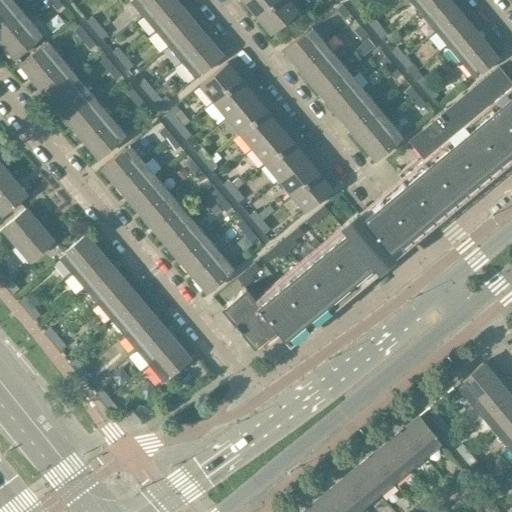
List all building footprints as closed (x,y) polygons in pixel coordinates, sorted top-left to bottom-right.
[(11,0),(0,0),(0,17),(16,5),(11,0)] [(62,5),(57,0),(52,0),(50,2),(57,10),(62,5)] [(129,0),(142,15),(160,0),(129,0)] [(174,0),(160,0),(142,15),(155,31),(182,8),(174,0)] [(245,0),(244,2),(257,18),(277,0),(245,0)] [(289,0),(277,0),(257,18),(271,34),(298,11),(289,0)] [(409,0),(422,15),(440,0),(409,0)] [(449,0),(440,0),(422,15),(434,31),(458,11),(449,0)] [(341,4),(336,8),(343,18),(349,13),(341,4)] [(16,5),(0,17),(0,40),(2,43),(29,20),(16,5)] [(182,8),(155,31),(168,46),(194,23),(182,8)] [(458,11),(434,31),(447,46),(471,26),(458,11)] [(92,16),(86,21),(94,30),(99,25),(92,16)] [(366,20),(374,30),(379,25),(371,16),(366,20)] [(29,20),(2,43),(15,58),(38,38),(37,38),(41,35),(29,20)] [(208,39),(194,23),(168,46),(181,62),(208,39)] [(107,34),(99,25),(94,30),(101,39),(107,34)] [(386,34),(379,25),(374,30),(381,38),(386,34)] [(74,31),(81,40),(87,35),(80,26),(74,31)] [(367,35),(359,26),(354,30),(361,40),(367,35)] [(471,26),(447,46),(460,62),(484,42),(471,26)] [(284,50),(298,66),(325,44),(311,28),(284,50)] [(95,45),(87,35),(81,40),(89,49),(95,45)] [(208,39),(181,62),(194,78),(198,74),(198,75),(221,56),(208,39)] [(362,57),(375,47),(368,39),(356,49),(362,57)] [(20,64),(33,80),(60,57),(47,42),(43,45),(43,44),(20,64)] [(484,42),(460,62),(473,77),(477,74),(497,58),(484,42)] [(325,44),(298,66),(311,82),(338,60),(325,44)] [(391,51),(399,60),(405,56),(397,46),(391,51)] [(112,52),(119,61),(125,56),(117,47),(112,52)] [(133,66),(125,56),(119,61),(127,70),(133,66)] [(392,65),(385,56),(379,61),(387,70),(392,65)] [(412,65),(405,56),(399,60),(406,69),(412,65)] [(60,57),(33,80),(47,96),(73,73),(60,57)] [(100,61),(107,71),(113,66),(105,57),(100,61)] [(338,60),(311,82),(324,97),(350,75),(338,60)] [(199,85),(213,102),(240,78),(227,62),(199,85)] [(400,75),(392,65),(387,70),(394,79),(400,75)] [(113,66),(107,71),(115,80),(120,75),(113,66)] [(397,174),(404,183),(361,218),(357,212),(341,227),(345,232),(258,304),(245,288),(221,308),(234,324),(233,325),(239,332),(240,331),(254,347),(276,329),(286,341),(295,339),(301,335),(306,330),(310,322),(317,321),(323,317),(328,311),(332,304),(339,302),(345,298),(350,293),(354,286),(361,284),(368,280),(372,274),(376,267),(374,264),(377,262),(389,260),(393,256),(389,251),(432,216),(436,221),(511,158),(511,83),(498,67),(408,141),(420,155),(397,174)] [(73,73),(47,96),(59,111),(86,89),(73,73)] [(350,75),(324,97),(336,112),(363,90),(350,75)] [(417,81),(425,91),(430,87),(422,77),(417,81)] [(138,83),(145,92),(151,87),(143,78),(138,83)] [(240,78),(213,102),(226,117),(253,94),(240,78)] [(125,92),(133,101),(138,97),(131,87),(125,92)] [(158,96),(151,87),(145,92),(153,101),(158,96)] [(405,91),(412,101),(418,96),(410,87),(405,91)] [(430,87),(425,91),(432,100),(437,95),(430,87)] [(86,89),(59,111),(72,126),(99,104),(86,89)] [(363,90),(336,112),(349,128),(376,106),(363,90)] [(253,94),(226,117),(239,133),(266,110),(253,94)] [(158,96),(153,101),(159,108),(169,100),(165,95),(161,99),(158,96)] [(418,96),(412,101),(420,110),(425,105),(418,96)] [(146,106),(138,97),(133,101),(140,110),(146,106)] [(99,104),(72,126),(85,141),(112,119),(99,104)] [(164,115),(178,131),(183,126),(173,114),(179,109),(175,105),(164,115)] [(376,106),(349,128),(362,143),(389,121),(376,106)] [(266,110),(239,133),(252,148),(279,125),(266,110)] [(112,119),(85,141),(98,157),(121,138),(125,134),(112,119)] [(389,121),(362,143),(375,159),(398,140),(402,136),(389,121)] [(279,125),(252,148),(265,164),(292,141),(279,125)] [(191,135),(183,126),(178,131),(185,140),(191,135)] [(158,132),(167,142),(172,137),(164,127),(158,132)] [(179,146),(172,137),(167,142),(174,150),(179,146)] [(292,141),(265,164),(278,180),(305,157),(292,141)] [(125,148),(102,167),(116,184),(143,162),(129,145),(125,149),(125,148)] [(196,153),(204,162),(210,158),(202,148),(196,153)] [(305,157),(278,180),(291,195),(318,172),(305,157)] [(184,163),(192,173),(198,168),(190,158),(184,163)] [(217,166),(210,158),(204,162),(211,171),(217,166)] [(143,162),(116,184),(129,200),(156,177),(143,162)] [(0,164),(0,188),(12,179),(0,164)] [(183,168),(174,175),(180,181),(188,174),(183,168)] [(205,176),(198,168),(192,173),(199,181),(205,176)] [(318,172),(291,195),(305,212),(332,189),(318,172)] [(156,177),(129,200),(142,215),(169,192),(156,177)] [(12,179),(0,188),(0,211),(3,214),(25,195),(12,179)] [(222,184),(230,193),(236,189),(228,179),(222,184)] [(210,193),(218,203),(223,198),(215,189),(210,193)] [(236,189),(230,193),(238,202),(243,198),(236,189)] [(169,192),(142,215),(155,230),(181,207),(169,192)] [(231,207),(223,198),(218,203),(225,212),(231,207)] [(323,206),(305,220),(310,226),(328,212),(323,206)] [(181,207),(155,230),(167,245),(194,223),(181,207)] [(25,208),(2,228),(17,245),(40,226),(25,208)] [(262,220),(254,211),(248,215),(256,225),(262,220)] [(235,224),(243,233),(248,228),(241,219),(235,224)] [(262,220),(256,225),(264,234),(269,229),(262,220)] [(194,223),(167,245),(181,261),(208,239),(194,223)] [(40,226),(17,245),(29,260),(52,241),(40,226)] [(297,227),(279,242),(287,251),(296,243),(294,240),(302,233),(297,227)] [(256,238),(248,228),(243,233),(251,242),(256,238)] [(58,257),(72,273),(99,251),(85,234),(62,253),(58,257)] [(208,239),(181,261),(193,275),(220,253),(208,239)] [(278,258),(287,251),(279,242),(262,256),(267,262),(276,255),(278,258)] [(99,251),(72,273),(85,289),(112,267),(99,251)] [(220,253),(193,275),(207,292),(230,272),(229,272),(233,268),(220,253)] [(254,263),(236,278),(244,287),(253,279),(250,276),(259,269),(254,263)] [(112,267),(85,289),(98,304),(125,282),(112,267)] [(19,288),(12,279),(5,284),(13,293),(19,288)] [(125,282),(98,304),(111,319),(137,297),(125,282)] [(33,306),(25,297),(19,301),(27,311),(33,306)] [(137,297),(111,319),(123,334),(150,312),(137,297)] [(40,315),(33,306),(27,311),(34,320),(40,315)] [(150,312),(123,334),(136,350),(163,327),(150,312)] [(58,337),(50,327),(45,332),(53,342),(58,337)] [(163,327),(136,350),(149,364),(175,342),(163,327)] [(65,345),(58,337),(53,342),(60,350),(65,345)] [(175,342),(149,364),(162,380),(189,358),(175,342)] [(70,363),(78,372),(84,368),(76,358),(70,363)] [(482,363),(455,385),(469,402),(496,380),(482,363)] [(84,368),(78,372),(85,381),(91,376),(84,368)] [(509,396),(496,380),(469,402),(483,418),(509,396)] [(96,393),(103,402),(109,398),(101,389),(96,393)] [(511,419),(511,398),(509,396),(483,418),(496,433),(511,419)] [(116,407),(109,398),(103,402),(111,412),(116,407)] [(430,418),(438,428),(444,423),(436,413),(430,418)] [(418,416),(403,428),(425,456),(440,443),(418,416)] [(511,445),(511,419),(496,433),(508,449),(511,445)] [(451,432),(444,423),(438,428),(446,436),(451,432)] [(403,428),(387,441),(409,468),(425,456),(403,428)] [(387,441),(371,454),(394,481),(409,468),(387,441)] [(456,449),(465,459),(470,455),(461,444),(456,449)] [(371,454),(356,467),(378,494),(394,481),(371,454)] [(470,455),(465,459),(471,467),(477,462),(470,455)] [(356,467),(340,480),(362,507),(378,494),(356,467)] [(481,479),(490,489),(495,485),(487,475),(481,479)] [(458,479),(450,485),(454,491),(463,484),(458,479)] [(340,480),(325,493),(340,511),(356,511),(362,507),(340,480)] [(444,499),(454,491),(450,485),(440,494),(444,499)] [(502,493),(495,485),(490,489),(497,498),(502,493)] [(468,492),(461,498),(465,504),(473,497),(468,492)] [(340,511),(325,493),(309,506),(313,511),(340,511)] [(461,498),(450,507),(453,511),(455,511),(465,504),(461,498)]
